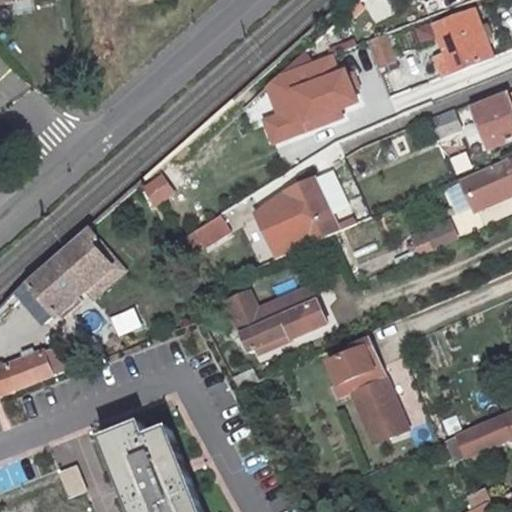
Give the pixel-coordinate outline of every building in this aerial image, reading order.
[(477,12),(439,27),(450,54),(439,58),(447,78),(496,59),(477,12)] [(387,34),(372,40),(381,62),(396,56),(387,34)] [(265,121),(276,148),(366,110),(342,54),(267,86),(279,115),(265,121)] [(425,85),(399,95),(406,114),(433,103),(425,85)] [(511,95),(477,110),(494,151),(511,143),(511,95)] [(452,120),(431,128),(439,149),(460,140),(452,120)] [(511,158),(464,179),(478,210),(511,194),(511,158)] [(317,178),(289,193),(315,243),(344,228),(317,178)] [(156,205),(172,197),(164,183),(148,191),(156,205)] [(251,195),(198,230),(210,247),(263,213),(251,195)] [(436,252),(459,242),(452,226),(429,236),(436,252)] [(91,227),(28,282),(58,316),(110,270),(118,279),(129,270),(91,227)] [(28,282),(14,294),(44,328),(58,316),(28,282)] [(254,332),(330,299),(326,291),(273,314),(266,296),(242,305),(254,332)] [(330,299),(254,332),(264,355),(271,352),(306,337),(308,342),(343,327),(330,299)] [(306,337),(271,352),(274,357),(308,342),(306,337)] [(359,351),(335,361),(347,387),(357,382),(360,389),(353,392),(371,430),(385,424),(391,436),(411,427),(373,339),(357,346),(359,351)] [(27,357),(0,367),(0,396),(56,374),(48,350),(39,353),(37,349),(26,354),(27,357)] [(260,369),(241,378),(246,388),(265,380),(260,369)] [(147,417),(105,434),(135,511),(209,511),(174,422),(152,430),(147,417)] [(511,433),(506,418),(463,435),(471,455),(511,438),(511,433)] [(482,487),(456,497),(463,511),(466,511),(467,511),(489,503),(482,487)] [(492,511),(489,503),(467,511),(492,511)]
